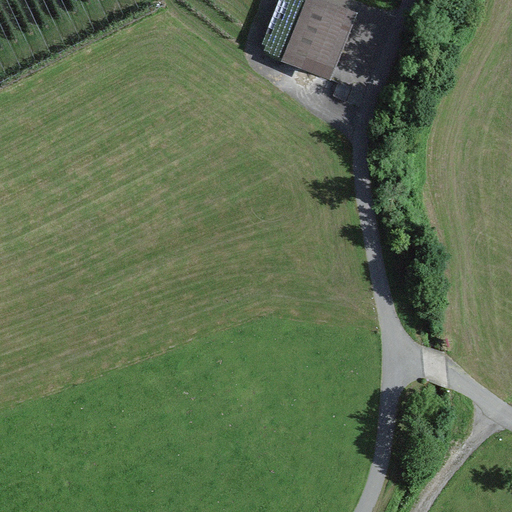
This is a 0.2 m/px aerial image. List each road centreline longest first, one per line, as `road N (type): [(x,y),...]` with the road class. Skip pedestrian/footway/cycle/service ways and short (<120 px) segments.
road 1 (track): [(412,0),(361,163),(399,351),(371,488),(357,511)]
road 2 (track): [(422,511),(441,479),(510,413)]
road 3 (track): [(399,351),(437,363),(511,414)]
